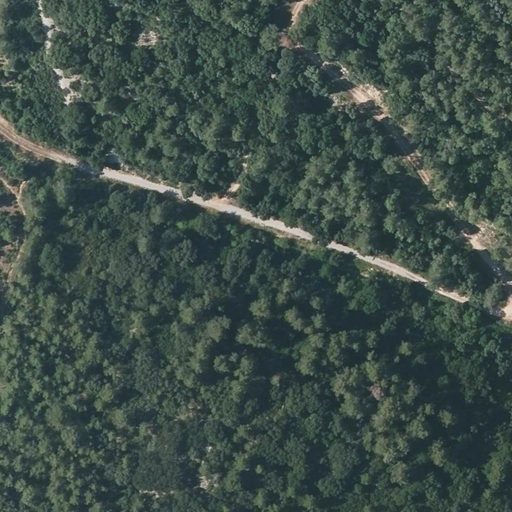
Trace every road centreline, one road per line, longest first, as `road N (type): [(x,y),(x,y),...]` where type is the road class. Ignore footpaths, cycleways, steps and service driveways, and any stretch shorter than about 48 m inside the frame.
road 1 (track): [(0,129),(33,150),(214,204),(511,317)]
road 2 (track): [(511,289),(390,129),(296,41),(291,18),(300,0)]
